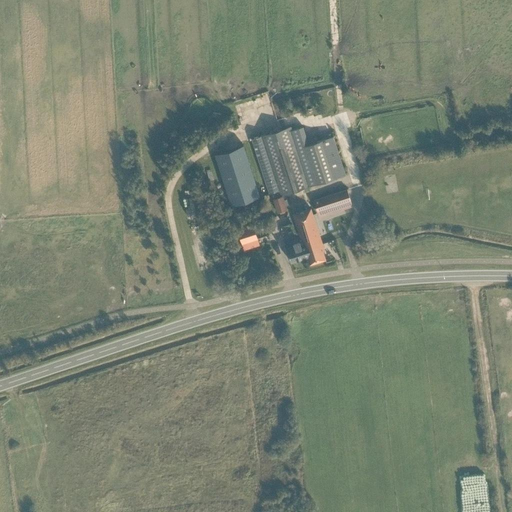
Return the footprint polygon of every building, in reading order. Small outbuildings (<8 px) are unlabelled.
[(261,135),(252,138),(270,193),(278,190),(280,195),(309,185),(335,177),(345,173),(332,135),(323,139),(308,143),(302,126),(291,129),(290,126),(289,126),(261,135)] [(243,145),(214,154),(231,205),(259,196),(243,145)] [(340,192),(314,200),(318,212),(350,201),(346,190),(340,192)] [(282,195),(273,198),(277,212),(286,209),(282,195)] [(291,223),(280,226),(285,242),(291,260),(306,255),(309,264),(325,259),(322,250),(324,250),(310,209),(293,215),(300,237),(296,238),(291,223)] [(253,225),(238,230),(242,243),(257,238),(253,225)]
